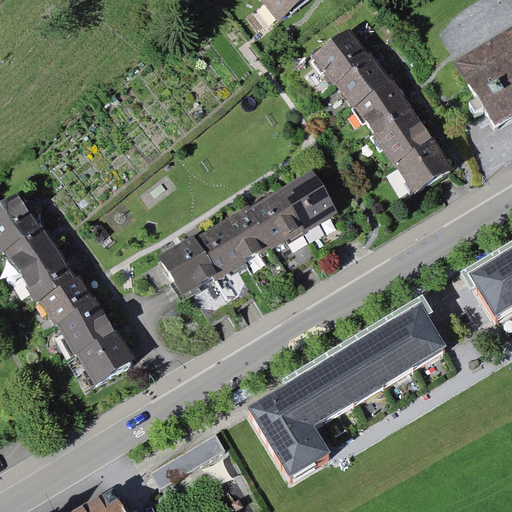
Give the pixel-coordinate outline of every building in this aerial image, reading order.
[(256,0),(279,28),(314,0),(256,0)] [(511,30),(453,67),(495,136),(511,125),(511,30)] [(351,34),(311,62),(411,204),(444,182),(451,177),(351,34)] [(308,175),(152,264),(171,297),(177,309),(334,220),(308,175)] [(17,201),(0,212),(0,259),(33,312),(38,309),(93,396),(133,370),(126,359),(77,280),(70,285),(17,201)] [(511,248),(462,279),(491,327),(511,314),(511,248)] [(279,395),(242,417),(284,486),(324,462),(309,437),(443,357),(413,308),(276,390),(279,395)] [(0,415),(0,444),(33,426),(20,404),(0,415)] [(214,440),(149,479),(161,498),(226,459),(214,440)] [(115,511),(106,497),(80,511),(115,511)]
